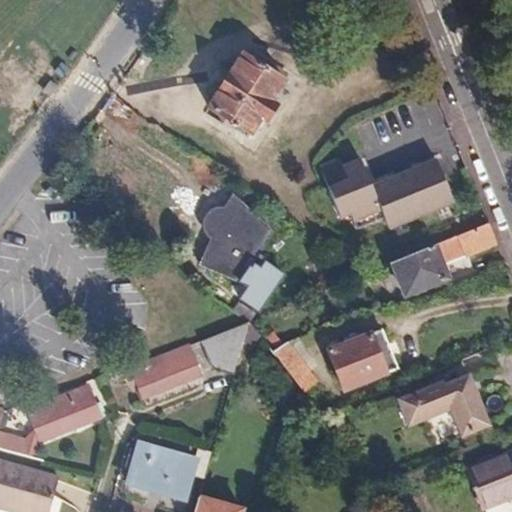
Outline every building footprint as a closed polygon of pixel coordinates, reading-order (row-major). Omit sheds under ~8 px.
[(239,55),(205,109),(246,134),(258,118),(262,121),(273,103),(268,100),(280,81),(239,55)] [(339,159),(317,168),(338,220),(349,216),(355,232),(382,221),(386,231),(453,204),(434,160),(372,185),(362,159),(342,167),(339,159)] [(226,195),(219,207),(244,229),(251,217),(226,195)] [(244,229),(219,207),(212,208),(206,210),(201,216),(200,223),(202,229),(205,233),(208,235),(216,237),(199,262),(232,280),(245,261),(266,230),(251,217),(244,229)] [(486,224),(390,263),(402,296),(444,279),(438,263),(462,254),(463,257),(494,244),(486,224)] [(245,261),(232,280),(240,284),(232,298),(249,310),(274,273),(258,261),(253,267),(245,261)] [(114,290),(112,302),(135,306),(137,293),(114,290)] [(207,369),(229,375),(234,355),(239,335),(243,321),(194,341),(207,369)] [(380,327),(322,348),(339,393),(397,373),(380,327)] [(239,335),(234,355),(243,356),(247,337),(239,335)] [(279,341),(268,351),(282,370),(295,360),(301,354),(294,336),(279,341)] [(197,374),(184,345),(122,370),(126,380),(131,379),(140,398),(197,374)] [(295,360),(282,370),(299,393),(312,382),(295,360)] [(440,382),(395,401),(406,428),(448,411),(460,438),(487,427),(466,375),(442,385),(440,382)] [(22,434),(0,428),(0,449),(31,458),(35,439),(95,416),(83,388),(26,410),(34,428),(22,434)] [(379,403),(339,419),(355,458),(394,442),(379,403)] [(191,462),(135,445),(124,485),(180,501),(191,462)] [(419,450),(390,461),(396,477),(425,464),(419,450)] [(511,495),(511,454),(465,473),(478,507),(511,495)] [(0,462),(0,509),(9,511),(41,511),(51,478),(0,462)] [(195,498),(191,511),(238,511),(239,510),(195,498)]
